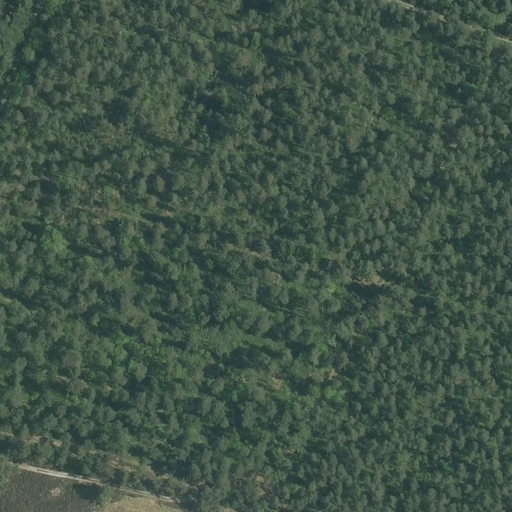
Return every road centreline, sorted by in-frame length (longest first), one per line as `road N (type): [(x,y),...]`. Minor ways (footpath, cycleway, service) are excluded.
road 1 (track): [(508,35),(278,489)]
road 2 (track): [(0,460),(168,496),(263,478),(278,489),(275,511)]
road 3 (track): [(397,0),(511,36)]
